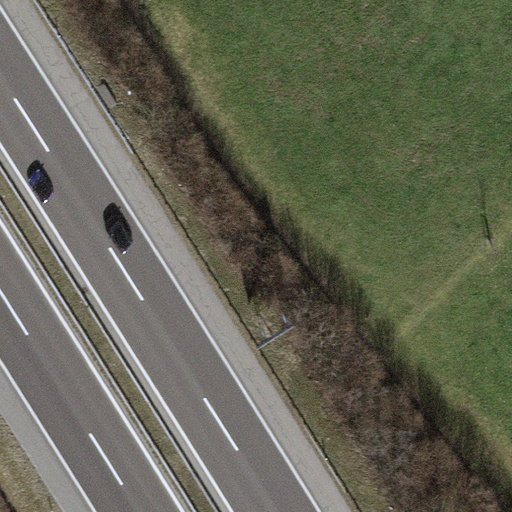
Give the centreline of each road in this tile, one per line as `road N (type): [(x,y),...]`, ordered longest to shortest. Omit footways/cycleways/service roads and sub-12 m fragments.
road 1 (motorway): [(276,511),(0,79)]
road 2 (motorway): [(0,290),(137,511)]
